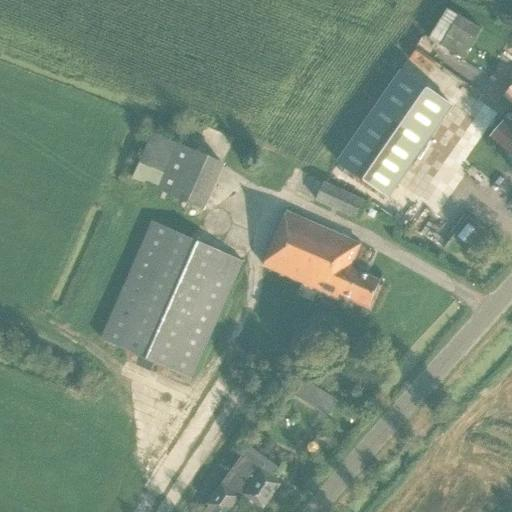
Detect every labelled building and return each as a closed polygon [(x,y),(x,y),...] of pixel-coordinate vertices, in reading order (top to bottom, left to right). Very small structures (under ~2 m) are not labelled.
[(462,59),(481,29),(460,15),(441,46),(462,59)] [(389,195),(452,104),(400,69),(338,160),(389,195)] [(478,141),(493,123),(483,114),(468,132),(478,141)] [(510,159),(511,156),(511,133),(503,125),(489,140),(510,159)] [(153,132),(134,176),(199,205),(218,160),(153,132)] [(467,177),(455,194),(468,204),(480,187),(467,177)] [(315,201),(356,219),(363,201),(323,184),(315,201)] [(435,229),(447,221),(434,203),(422,212),(435,229)] [(360,245),(286,213),(263,267),(336,298),(338,294),(369,308),(380,281),(352,266),(360,245)] [(101,339),(192,379),(243,262),(152,222),(101,339)] [(304,380),(295,396),(305,402),(315,387),(304,380)] [(327,417),(337,401),(327,395),(317,410),(327,417)] [(259,470),(261,466),(243,454),(206,507),(213,511),(230,511),(239,500),(237,499),(240,494),(263,510),(280,484),(259,470)]
